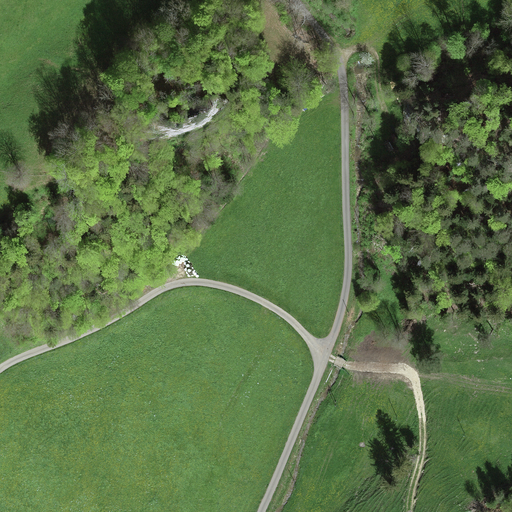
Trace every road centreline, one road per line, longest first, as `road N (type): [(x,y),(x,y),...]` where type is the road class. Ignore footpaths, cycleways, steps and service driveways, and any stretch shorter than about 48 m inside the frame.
road 1 (track): [(408,511),(422,446),(414,377),(343,364),(284,314),(231,288),(169,286),(87,332),(0,367)]
road 2 (unclassified): [(260,511),(334,332),(348,275),(341,68),(295,0)]
